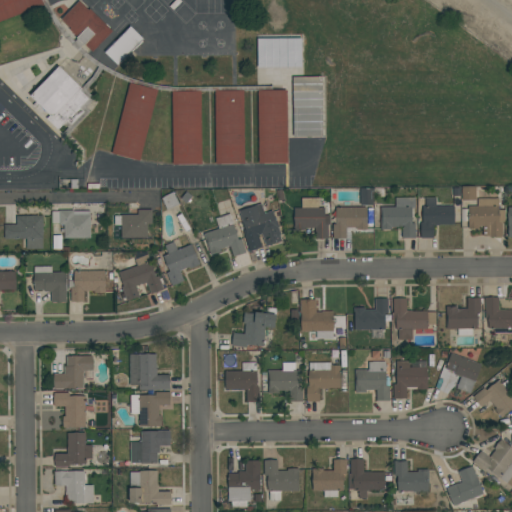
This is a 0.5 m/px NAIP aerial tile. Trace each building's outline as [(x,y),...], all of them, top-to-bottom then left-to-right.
[(0,0),(39,0),(42,7),(0,21),(0,0)] [(60,20),(79,0),(111,32),(92,52),(85,45),(84,46),(76,38),(77,36),(60,20)] [(302,38),(257,39),(257,68),(302,68),(302,38)] [(29,96),(59,66),(81,88),(80,90),(89,99),(58,129),(47,118),(49,115),(29,96)] [(294,137),(322,137),(322,113),(318,113),(318,77),(292,77),(292,102),(294,102),(294,137)] [(158,89),(140,161),(110,154),(129,81),(158,89)] [(258,89),(286,89),(286,163),(258,163),(258,89)] [(200,164),(171,164),(171,90),(200,90),(200,164)] [(243,90),(243,164),(215,164),(215,90),(243,90)] [(476,200),(475,187),(461,187),(462,200),(476,200)] [(371,204),(371,189),(360,189),(360,204),(371,204)] [(415,197),(415,208),(412,208),(412,224),(415,224),(415,238),(402,238),(402,227),(391,227),(391,230),(380,230),(380,207),(395,207),(395,198),(415,197)] [(294,230),(294,207),(301,207),(301,198),(320,198),(320,207),(324,207),(324,215),(330,215),(330,225),(328,225),(328,239),(314,239),(314,228),(309,228),(309,230),(294,230)] [(436,198),(436,206),(454,206),(454,225),(439,225),(433,225),(433,238),(420,238),(420,222),(422,222),(422,206),(424,206),(424,198),(436,198)] [(502,237),(489,237),(489,236),(482,236),(482,226),(478,226),(478,228),(468,228),(468,206),(477,206),(477,199),(498,199),(498,210),(504,210),(504,222),(502,222),(502,237)] [(238,211),(261,203),(264,213),(272,211),(281,235),(279,236),(281,241),(265,246),(261,234),(258,235),(262,247),(249,251),(242,230),(244,229),(238,211)] [(345,238),(332,238),(332,224),(335,224),(335,207),(366,207),(366,229),(356,229),(356,227),(345,227),(345,238)] [(51,211),(58,211),(58,210),(73,210),(73,211),(90,211),(90,238),(63,238),(63,225),(58,225),(58,224),(51,224),(51,211)] [(152,210),(152,224),(147,224),(147,238),(120,238),(120,226),(114,226),(114,216),(120,216),(120,215),(137,215),(137,210),(152,210)] [(245,253),(233,257),(229,246),(219,249),(220,252),(211,255),(204,233),(218,228),(215,218),(230,213),(238,240),(241,239),(245,253)] [(42,216),(42,249),(26,249),(26,239),(3,239),(3,225),(16,225),(16,216),(42,216)] [(199,265),(189,269),(189,267),(179,271),(183,281),(171,286),(166,273),(169,271),(162,256),(168,254),(164,245),(173,241),(177,250),(191,244),(199,265)] [(163,289),(150,294),(146,282),(135,286),(139,296),(127,301),(121,287),(123,287),(118,273),(137,266),(135,259),(148,254),(150,261),(149,261),(156,277),(158,276),(163,289)] [(34,290),(34,266),(51,266),(51,272),(66,272),(66,290),(66,302),(50,302),(50,292),(44,292),(44,290),(34,290)] [(0,271),(16,272),(16,290),(0,290),(0,271)] [(70,302),(70,288),(68,288),(68,281),(73,281),(73,271),(104,271),(104,289),(105,289),(105,293),(94,293),(94,291),(84,291),(84,302),(70,302)] [(480,297),(480,312),(477,312),(477,329),(472,329),(472,336),(457,336),(457,329),(445,329),(446,306),(457,306),(457,308),(466,309),(466,297),(480,297)] [(498,297),(498,309),(511,309),(511,330),(507,330),(507,334),(494,334),(494,329),(487,329),(487,315),(485,315),(485,297),(498,297)] [(353,307),(364,307),(364,309),(374,309),(374,298),(387,298),(387,313),(384,313),(384,330),(354,330),(354,312),(353,312),(353,307)] [(406,311),(427,311),(427,312),(435,312),(435,324),(427,324),(427,329),(412,329),(412,339),(397,339),(397,330),(395,330),(395,321),(392,321),(392,312),(393,312),(393,298),(406,298),(406,311)] [(332,338),(316,338),(316,332),(300,332),(300,313),(300,300),(315,300),(315,312),(322,312),(322,311),(333,311),(333,331),(332,331),(332,338)] [(264,327),(263,346),(247,345),(246,347),(231,346),(232,333),(244,334),(245,324),(243,324),(244,312),(254,313),(254,312),(265,313),(265,307),(276,308),(274,328),(264,327)] [(456,389),(460,377),(454,375),(455,372),(445,369),(451,353),(481,364),(470,394),(456,389)] [(156,354),(156,368),(157,368),(157,374),(169,374),(169,390),(138,390),(138,386),(129,386),(129,354),(156,354)] [(83,388),(66,388),(66,389),(53,389),(53,374),(64,374),(64,367),(66,367),(66,356),(81,356),(92,356),(92,371),(92,378),(83,378),(83,388)] [(427,389),(416,389),(416,388),(406,387),(406,399),(393,399),(393,384),(395,384),(396,361),(409,361),(409,367),(411,367),(411,361),(426,361),(426,367),(427,367),(427,389)] [(225,371),(241,371),(241,362),(256,363),(256,387),(259,387),(258,402),(246,402),(246,390),(224,390),(225,371)] [(340,365),(340,371),(340,388),(326,388),(326,389),(319,389),(319,402),(306,402),(306,386),(308,386),(308,370),(308,362),(330,362),(330,365),(340,365)] [(368,362),(385,362),(385,377),(389,377),(389,386),(389,401),(376,401),(376,390),(365,390),(365,392),(355,393),(354,370),(368,369),(368,362)] [(302,402),(289,402),(289,391),(278,391),(278,393),(268,393),(268,370),(282,370),(282,363),(295,363),(295,370),(299,370),(299,388),(302,388),(302,402)] [(511,397),(511,408),(504,415),(504,416),(501,418),(494,410),(496,408),(489,400),(480,408),(472,397),(484,387),(486,390),(498,380),(501,384),(506,380),(511,388),(507,391),(511,397)] [(85,427),(67,427),(67,428),(62,428),(62,416),(65,416),(65,406),(53,406),(53,392),(69,392),(69,396),(85,396),(85,427)] [(130,395),(155,395),(155,392),(169,392),(169,405),(158,405),(159,415),(161,415),(161,427),(139,427),(138,414),(130,414),(130,395)] [(130,462),(130,442),(140,442),(140,431),(160,431),(160,430),(170,430),(170,446),(159,446),(159,453),(157,453),(157,464),(140,464),(140,462),(130,462)] [(92,445),(92,459),(85,459),(86,464),(71,464),(71,465),(69,465),(69,467),(54,467),(54,454),(66,454),(66,447),(67,447),(67,433),(85,432),(85,445),(92,445)] [(489,457),(495,450),(493,449),(501,439),(504,441),(504,442),(511,448),(511,475),(506,483),(500,478),(499,478),(493,473),(491,476),(472,461),(481,450),(489,457)] [(363,471),(384,471),(384,490),(366,490),(366,498),(358,499),(358,491),(353,491),(353,489),(348,489),(348,474),(350,474),(350,459),(363,459),(363,471)] [(267,492),(267,476),(264,476),(263,460),(277,460),(277,471),(287,471),(287,469),(298,469),(298,491),(280,492),(280,501),(270,501),(269,492),(267,492)] [(311,469),(323,469),(322,470),(333,471),(333,460),(346,460),(346,476),(343,476),(343,491),(337,491),(337,497),(323,497),(323,491),(312,491),(312,472),(311,472),(311,469)] [(428,469),(428,492),(413,492),(413,504),(397,504),(397,476),(394,476),(394,460),(407,460),(407,472),(417,472),(417,469),(428,469)] [(246,507),(231,507),(231,501),(228,501),(228,488),(227,488),(227,473),(237,473),(237,471),(245,471),(245,461),(260,461),(259,490),(250,490),(250,501),(246,501),(246,507)] [(453,506),(445,488),(455,484),(456,484),(462,482),(457,472),(472,466),(483,494),(453,506)] [(93,504),(64,504),(64,492),(65,492),(65,486),(54,486),(54,471),(84,471),(84,485),(93,485),(93,504)] [(157,471),(157,485),(158,485),(158,492),(170,492),(170,505),(155,505),(155,503),(128,503),(128,488),(129,488),(129,472),(139,472),(139,471),(157,471)]
